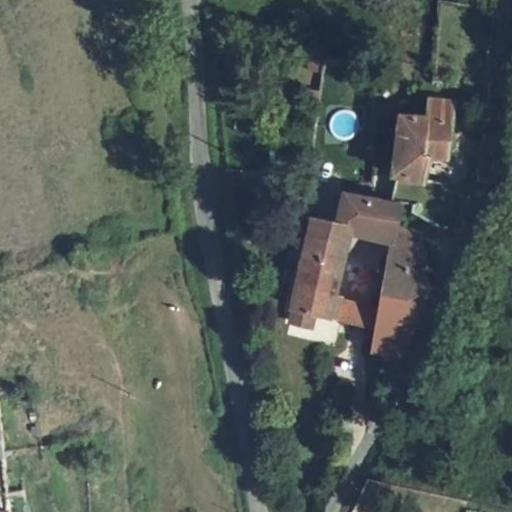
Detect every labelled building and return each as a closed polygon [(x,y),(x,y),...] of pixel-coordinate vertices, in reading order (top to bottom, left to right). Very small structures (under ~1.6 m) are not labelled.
[(455,103),(431,100),(427,117),(402,116),(395,173),(424,181),(432,156),(449,157),(455,103)] [(397,229),(401,205),(373,197),(346,192),(339,222),(354,225),(396,234),(397,229)] [(354,225),(339,222),(313,217),(307,248),(347,256),(354,225)] [(421,239),(397,229),(396,234),(382,312),(379,330),(375,348),(403,353),(409,339),(431,287),(427,276),(421,239)] [(294,311),(333,320),(336,303),(347,256),(307,248),(294,311)] [(333,320),(379,330),(382,312),(336,303),(333,320)] [(0,511),(12,511),(10,497),(0,497),(0,511)]
